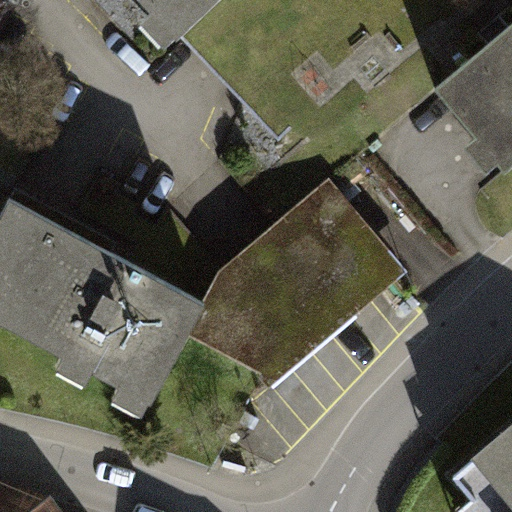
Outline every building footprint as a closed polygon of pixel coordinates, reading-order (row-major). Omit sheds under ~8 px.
[(142,0),(154,12),(142,23),(166,49),(219,0),(142,0)] [(511,26),(502,35),(438,90),(509,171),(511,168),(511,26)] [(0,320),(64,354),(54,373),(86,389),(95,373),(122,386),(113,402),(150,420),(193,334),(264,375),(275,387),(406,274),(327,182),(220,272),(206,302),(104,249),(11,199),(0,220),(0,320)] [(511,511),(511,425),(452,475),(474,501),(461,511),(511,511)] [(3,475),(0,477),(0,511),(66,511),(51,492),(3,475)]
